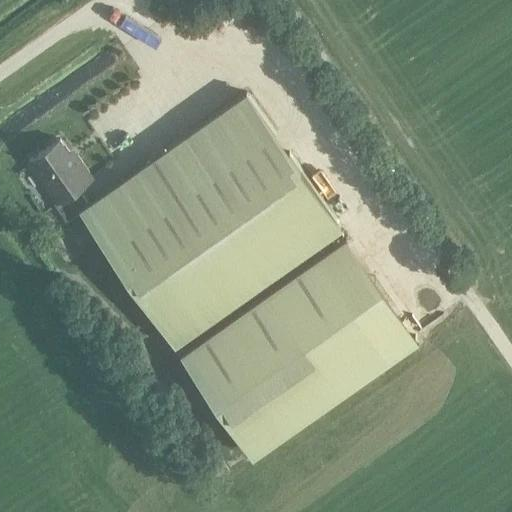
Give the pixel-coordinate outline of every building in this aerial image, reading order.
[(212,0),(197,11),(226,55),(277,22),(263,2),(261,3),(259,0),(212,0)] [(81,208),(175,341),(341,224),(247,92),(89,203),(81,208)] [(166,121),(156,102),(107,127),(117,146),(166,121)] [(66,219),(81,208),(89,203),(77,187),(92,177),(77,154),(73,157),(59,138),(28,160),(45,184),(49,181),(61,198),(54,202),(66,219)] [(365,150),(356,156),(372,183),(382,178),(365,150)] [(252,451),(416,336),(347,237),(183,352),(252,451)] [(410,293),(413,321),(444,317),(441,289),(410,293)]
